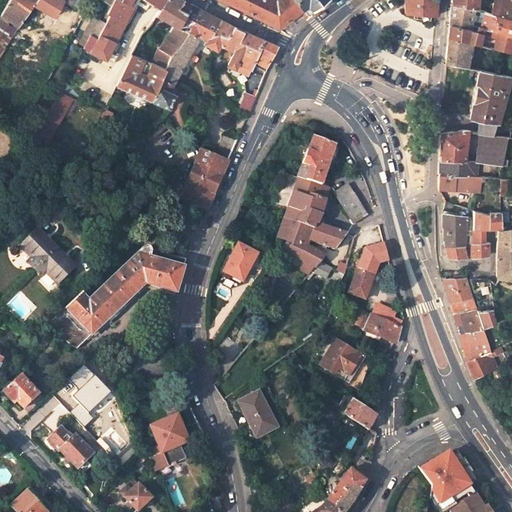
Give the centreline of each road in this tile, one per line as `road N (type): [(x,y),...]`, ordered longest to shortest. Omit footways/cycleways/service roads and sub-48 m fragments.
road 1 (tertiary): [(270,110),(200,267),(192,316),(195,359),(240,511)]
road 2 (secondary): [(476,410),(393,215)]
road 3 (residential): [(430,194),(438,199),(441,261),(490,262),(490,239)]
road 4 (unclassified): [(416,323),(389,394),(395,459)]
road 5 (residential): [(0,421),(86,511)]
road 6 (secondary): [(344,100),(373,135),(392,209)]
